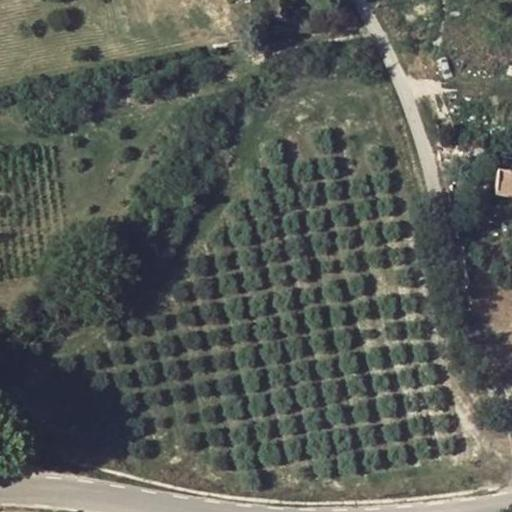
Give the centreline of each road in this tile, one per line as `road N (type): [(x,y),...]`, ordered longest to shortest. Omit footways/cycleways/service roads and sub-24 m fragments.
road 1 (residential): [(362,0),(441,194),(479,365),(511,411)]
road 2 (tertiary): [(0,488),(170,511)]
